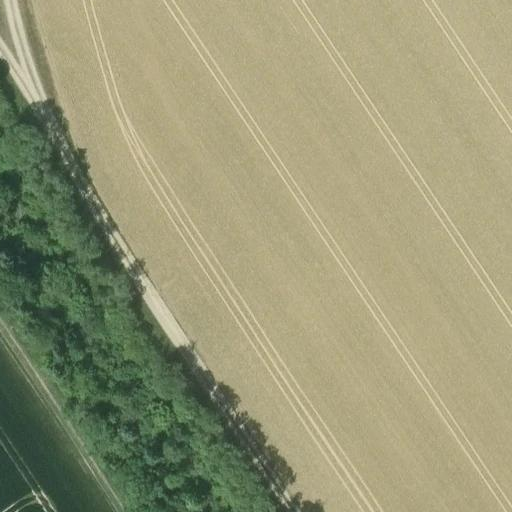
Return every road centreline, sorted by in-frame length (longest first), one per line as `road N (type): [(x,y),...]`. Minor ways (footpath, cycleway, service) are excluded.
road 1 (track): [(0,63),(291,511)]
road 2 (track): [(0,339),(113,511)]
